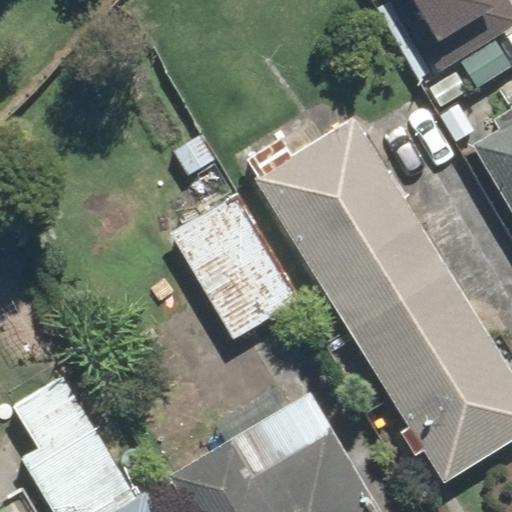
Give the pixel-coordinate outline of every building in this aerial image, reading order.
[(395,0),(435,68),(511,23),(511,1),(511,0),(395,0)] [(474,141),(511,205),(511,92),(508,95),(511,102),(511,104),(494,115),(501,126),(474,141)] [(260,174),(256,176),(446,480),(511,439),(511,364),(355,114),(293,152),(282,136),(249,157),(260,174)] [(238,191),(172,230),(235,336),(301,297),(238,191)] [(163,511),(149,487),(138,494),(66,371),(14,402),(39,446),(22,456),(55,511),(163,511)] [(170,473),(192,511),(385,511),(313,389),(170,473)]
